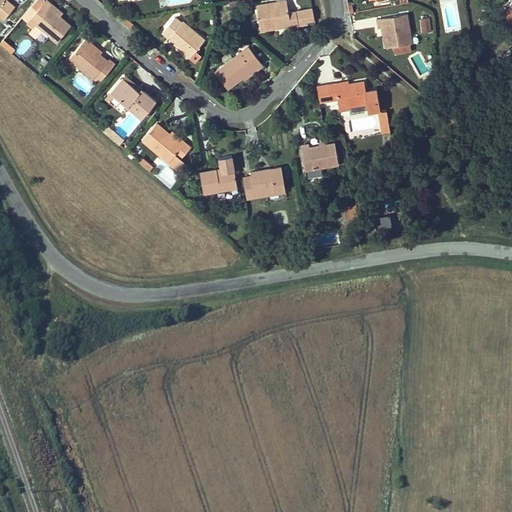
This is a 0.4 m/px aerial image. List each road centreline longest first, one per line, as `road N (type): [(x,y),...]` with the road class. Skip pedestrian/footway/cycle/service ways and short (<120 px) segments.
road 1 (residential): [(0,172),(39,240),(70,271),(111,291),(186,291),(439,250),(511,256)]
road 2 (residential): [(82,0),(229,117),(259,108),(332,25),(334,0)]
